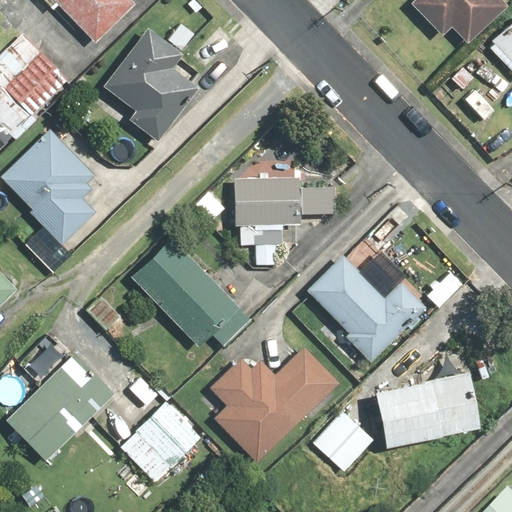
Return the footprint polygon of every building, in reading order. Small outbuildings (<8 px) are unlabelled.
[(40,0),(49,10),(58,2),(90,40),(134,3),(131,0),(40,0)] [(504,10),(494,0),(411,0),(407,4),(439,38),(451,28),(467,45),(504,10)] [(511,21),(486,47),(511,73),(511,21)] [(130,34),(136,39),(100,85),(134,111),(126,120),(162,147),(205,90),(174,66),(182,54),(139,22),(130,34)] [(27,60),(9,43),(0,51),(0,154),(47,105),(44,102),(67,79),(37,50),(27,60)] [(480,50),(450,75),(461,88),(491,64),(480,50)] [(473,88),(462,99),(486,123),(497,112),(473,88)] [(0,173),(0,176),(29,208),(26,211),(60,246),(95,213),(82,199),(100,182),(49,127),(0,173)] [(232,225),(239,225),(240,243),(245,243),(245,252),(253,252),(253,265),(277,265),(277,225),(299,224),(298,212),(333,211),(333,186),(298,187),(298,175),(232,176),(232,225)] [(170,234),(126,276),(208,361),(252,318),(170,234)] [(305,288),(348,331),(343,336),(365,358),(370,353),(405,318),(420,303),(399,281),(384,296),(340,253),(305,288)] [(429,263),(415,277),(436,300),(451,287),(429,263)] [(0,300),(18,284),(0,265),(0,300)] [(112,392),(51,330),(18,363),(38,384),(3,419),(43,459),(112,392)] [(211,417),(216,423),(251,462),(338,384),(302,345),(271,373),(262,363),(252,373),(239,358),(208,386),(224,404),(211,417)] [(470,374),(374,392),(384,446),(480,428),(470,374)] [(149,416),(183,453),(200,437),(175,412),(180,407),(170,396),(149,416)] [(344,409),(311,443),(342,472),(374,439),(344,409)] [(134,431),(169,467),(183,453),(149,416),(134,431)] [(169,467),(134,431),(118,446),(153,482),(169,467)] [(511,511),(511,490),(506,485),(479,511),(511,511)]
